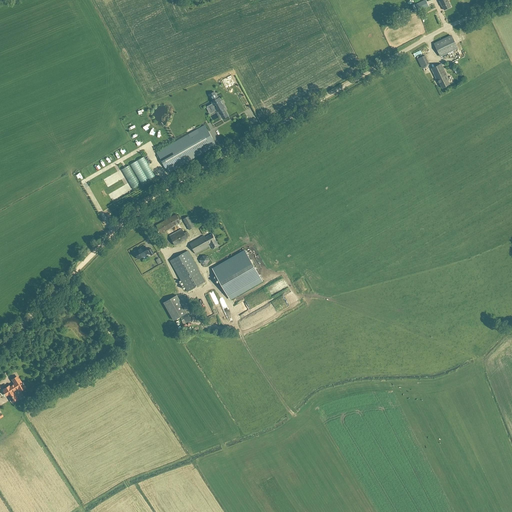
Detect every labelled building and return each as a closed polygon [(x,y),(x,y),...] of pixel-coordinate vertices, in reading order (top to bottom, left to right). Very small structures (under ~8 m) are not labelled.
[(444,10),(451,7),(447,0),(440,0),(439,1),(441,5),(441,4),(444,10)] [(440,57),(458,48),(452,36),(434,44),(440,57)] [(418,55),(422,66),(430,63),(426,52),(418,55)] [(449,79),(441,64),(431,68),(438,83),(439,83),(442,88),(450,84),(448,80),(449,79)] [(236,82),(231,74),(223,79),(225,83),(230,81),(232,85),(236,82)] [(226,113),(224,108),(225,107),(223,104),(221,101),(219,98),(218,98),(214,92),(209,95),(213,101),(212,102),(212,103),(213,104),(210,105),(214,111),(216,110),(217,112),(218,111),(221,116),(226,113)] [(205,125),(157,153),(168,172),(216,145),(205,125)] [(181,223),(179,220),(182,219),(179,215),(177,216),(176,214),(156,225),(161,234),(181,223)] [(194,227),(188,216),(183,219),(189,230),(194,227)] [(187,231),(184,233),(182,229),(169,236),(175,245),(187,238),(187,237),(189,236),(187,231)] [(190,243),(196,254),(210,246),(209,244),(210,243),(213,249),(219,246),(212,234),(205,238),(204,236),(190,243)] [(151,255),(154,254),(151,248),(148,250),(147,251),(145,246),(134,252),(138,259),(149,253),(151,255)] [(262,280),(245,250),(213,269),(230,299),(262,280)] [(188,251),(170,261),(188,292),(205,282),(188,251)] [(290,284),(298,300),(306,297),(303,292),(299,294),(293,282),(290,284)] [(260,303),(265,300),(261,294),(257,297),(260,303)] [(174,320),(187,313),(177,295),(164,303),(174,320)] [(19,391),(24,387),(19,379),(14,383),(15,385),(10,388),(9,386),(4,389),(5,391),(4,392),(6,395),(7,394),(10,398),(15,395),(12,391),(17,388),(19,391)]
